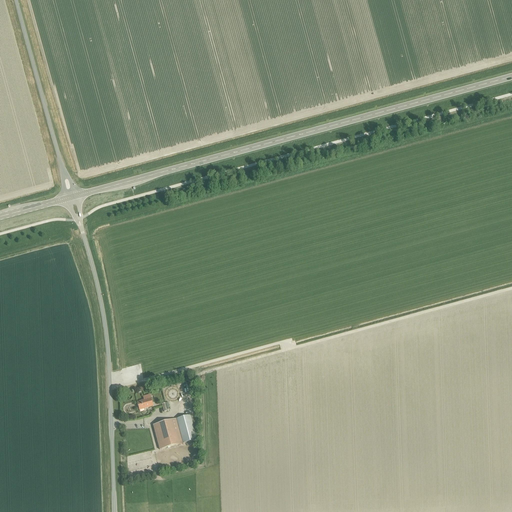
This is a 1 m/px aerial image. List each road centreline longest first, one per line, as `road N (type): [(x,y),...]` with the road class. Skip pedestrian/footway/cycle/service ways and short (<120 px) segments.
road 1 (secondary): [(72,196),(511,76)]
road 2 (unclassified): [(115,511),(104,321),(72,196)]
road 3 (unclassified): [(72,196),(16,0)]
